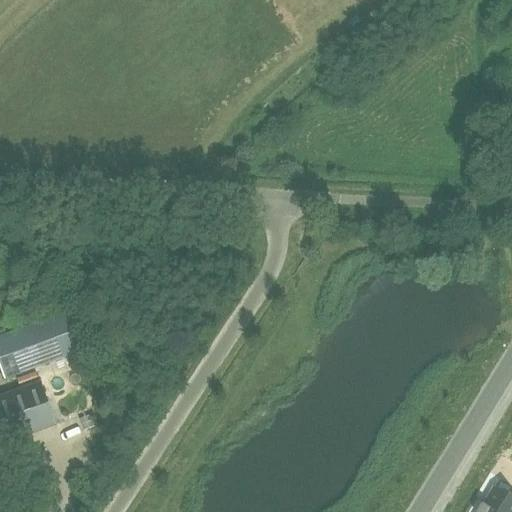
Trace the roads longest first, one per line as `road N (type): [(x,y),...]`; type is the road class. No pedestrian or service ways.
road 1 (residential): [(112,511),(271,266),(281,196)]
road 2 (unclassified): [(281,196),(0,186)]
road 3 (residential): [(511,205),(281,196)]
road 4 (tertiary): [(420,511),(511,362)]
